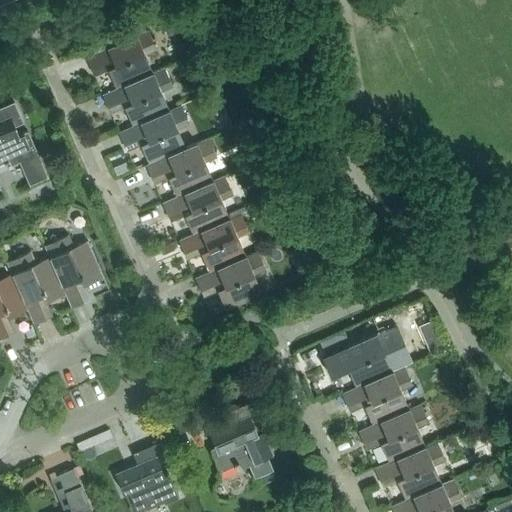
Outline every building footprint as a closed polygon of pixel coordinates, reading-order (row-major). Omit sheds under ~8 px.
[(173,19),(163,24),(167,32),(172,33),(178,30),(173,19)] [(156,49),(147,30),(85,57),(93,76),(108,70),(115,88),(152,72),(144,54),(156,49)] [(164,67),(152,72),(115,88),(101,94),(110,114),(124,108),(132,126),(168,110),(161,92),(172,87),(164,67)] [(0,164),(17,157),(19,162),(29,186),(47,178),(27,130),(18,134),(14,124),(22,120),(14,101),(0,107),(0,164)] [(180,105),(168,110),(132,126),(118,132),(126,151),(140,145),(148,164),(185,147),(177,129),(188,124),(180,105)] [(248,120),(237,125),(240,132),(251,127),(248,120)] [(167,178),(175,196),(212,180),(204,162),(216,157),(207,138),(185,147),(148,164),(145,165),(153,184),(167,178)] [(184,216),(192,234),(229,218),(221,199),(232,194),(224,175),(212,180),(175,196),(161,202),(170,222),(184,216)] [(266,183),(262,184),(267,196),(278,192),(272,179),(265,182),(266,183)] [(229,218),(192,234),(178,240),(186,259),(200,253),(208,271),(245,255),(237,237),(249,232),(240,213),(229,218)] [(283,227),(286,237),(287,238),(303,232),(298,221),(289,224),(283,227)] [(304,234),(291,240),(295,250),(309,244),(304,234)] [(44,245),(49,257),(65,294),(71,308),(90,299),(84,285),(102,277),(87,240),(73,246),(68,235),(44,245)] [(217,291),(225,310),(262,294),(253,275),(265,270),(257,250),(245,255),(208,271),(194,278),(203,297),(217,291)] [(11,273),(27,310),(33,324),(52,316),(46,301),(65,294),(49,257),(36,263),(31,251),(6,262),(11,273)] [(9,318),(27,310),(11,273),(0,278),(0,338),(15,332),(9,318)] [(431,354),(445,348),(433,321),(419,327),(431,354)] [(387,328),(325,355),(333,375),(347,368),(355,387),(392,371),(384,352),(395,347),(387,328)] [(392,371),(355,387),(341,393),(350,412),(364,406),(372,424),(408,408),(400,390),(412,385),(403,366),(392,371)] [(271,455),(261,432),(265,430),(260,420),(261,420),(253,401),(230,410),(235,422),(208,434),(214,447),(210,449),(220,472),(246,460),(254,478),(273,470),(267,457),(271,455)] [(380,444),(388,462),(424,446),(417,428),(428,423),(420,403),(408,408),(372,424),(358,431),(366,450),(380,444)] [(137,464),(115,474),(123,493),(127,491),(135,509),(162,497),(164,501),(178,495),(168,472),(163,474),(159,464),(167,460),(159,441),(132,453),(137,464)] [(436,441),(424,446),(388,462),(374,468),(382,487),(396,481),(404,499),(441,483),(433,465),(445,460),(436,441)] [(274,480),(270,472),(256,478),(259,486),(274,480)] [(453,511),(449,503),(461,498),(452,478),(441,483),(404,499),(390,506),(393,511),(453,511)] [(68,491),(74,504),(63,509),(64,511),(91,511),(80,486),(68,491)]
